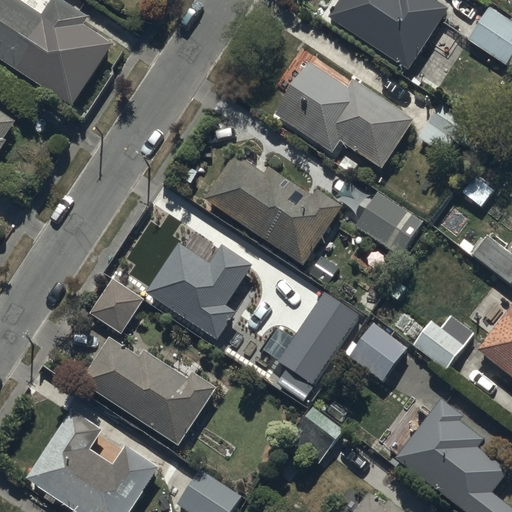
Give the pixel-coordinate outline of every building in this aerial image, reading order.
[(0,0),(0,60),(46,91),(92,22),(59,0),(55,0),(54,2),(50,0),(0,0)] [(343,0),(330,20),(411,74),(451,13),(432,0),(343,0)] [(511,59),(511,24),(491,10),(469,41),(507,67),(511,59)] [(349,91),(312,65),(277,117),(336,157),(343,145),(383,172),(416,124),(355,82),(349,91)] [(494,137),(444,105),(420,141),(446,159),(456,144),(479,159),(494,137)] [(0,159),(10,145),(6,142),(18,125),(0,113),(0,159)] [(266,173),(237,155),(206,205),(307,268),(344,208),(318,192),(315,197),(269,168),(266,173)] [(427,222),(380,194),(357,230),(404,259),(427,222)] [(511,255),(489,239),(474,259),(511,288),(511,255)] [(181,246),(147,296),(220,344),(239,315),(228,308),(254,268),(224,248),(212,266),(181,246)] [(115,280),(91,315),(123,337),(147,302),(115,280)] [(282,363),(316,385),(361,316),(327,294),(282,363)] [(511,309),(479,352),(511,377),(511,309)] [(449,373),(476,336),(452,318),(443,331),(433,323),(415,348),(449,373)] [(409,351),(376,325),(348,361),(382,387),(409,351)] [(83,385),(181,449),(218,391),(192,374),(187,382),(145,355),(141,361),(111,341),(83,385)] [(468,420),(444,401),(398,461),(466,511),(511,511),(511,507),(497,496),(511,475),(511,473),(482,451),(487,444),(463,426),(468,420)] [(346,432),(314,409),(292,440),(324,463),(346,432)] [(74,413),(27,482),(49,497),(46,501),(58,509),(61,504),(73,511),(135,511),(162,472),(128,449),(116,468),(93,452),(105,434),(74,413)] [(234,511),(243,498),(201,472),(179,508),(184,511),(234,511)] [(388,507),(372,495),(359,511),(405,511),(392,502),(388,507)]
